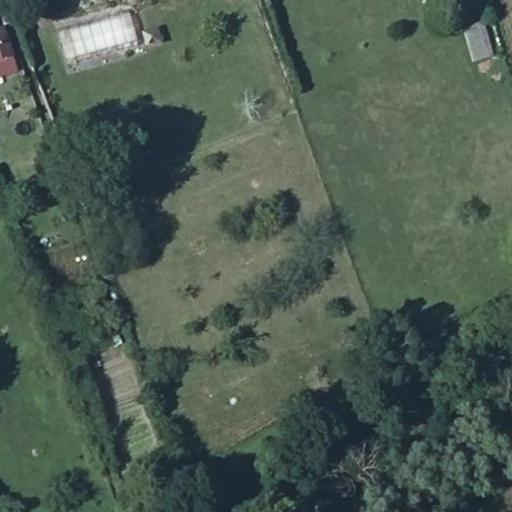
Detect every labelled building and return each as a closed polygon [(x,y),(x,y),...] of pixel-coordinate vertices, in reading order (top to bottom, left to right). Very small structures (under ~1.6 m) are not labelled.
[(457,0),(462,16),(478,11),(474,0),(457,0)] [(0,73),(15,68),(0,27),(0,73)] [(140,31),(145,45),(159,41),(155,27),(140,31)] [(28,180),(31,190),(38,187),(34,178),(28,180)] [(83,207),(88,221),(98,218),(93,203),(83,207)] [(73,249),(78,260),(84,257),(80,246),(73,249)] [(84,257),(78,260),(82,273),(90,270),(84,257)] [(48,267),(54,284),(70,278),(63,261),(48,267)]
